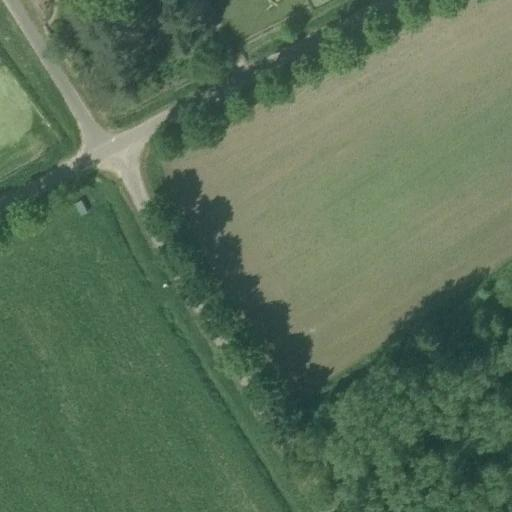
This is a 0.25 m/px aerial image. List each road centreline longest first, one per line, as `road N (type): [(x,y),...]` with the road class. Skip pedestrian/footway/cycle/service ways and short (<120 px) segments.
road 1 (unclassified): [(308,511),(147,263),(90,152)]
road 2 (unclassified): [(90,152),(395,0)]
road 3 (unclassified): [(90,152),(0,1)]
